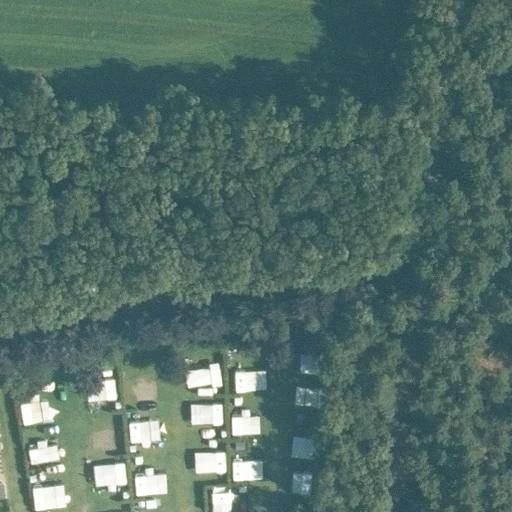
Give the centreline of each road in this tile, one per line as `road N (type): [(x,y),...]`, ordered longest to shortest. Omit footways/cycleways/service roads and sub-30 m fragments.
road 1 (unclassified): [(0,320),(415,245),(459,0)]
road 2 (track): [(395,511),(415,245)]
